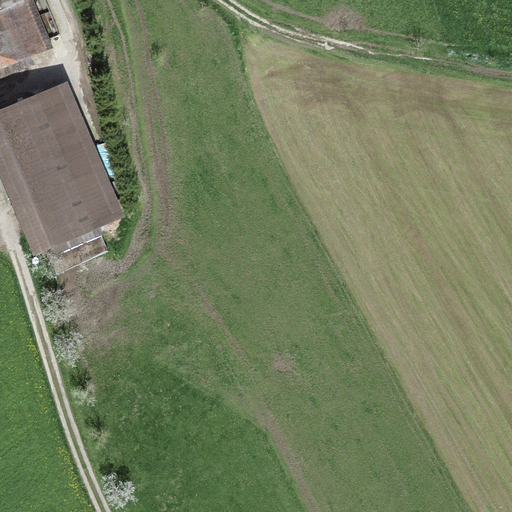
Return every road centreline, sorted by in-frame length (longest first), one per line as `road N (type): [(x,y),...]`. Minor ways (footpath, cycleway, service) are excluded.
road 1 (track): [(215,0),(266,33),(336,53),(511,79)]
road 2 (track): [(14,247),(98,511)]
